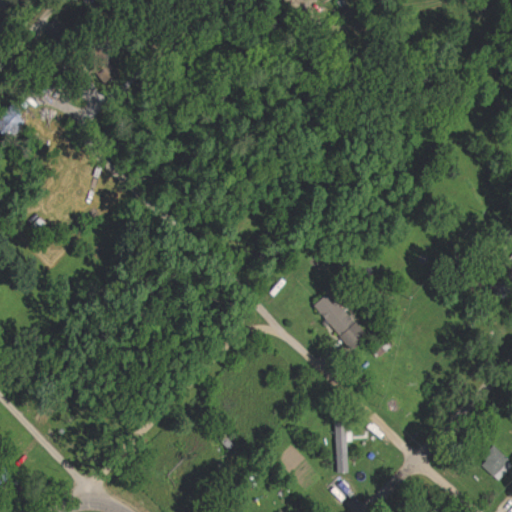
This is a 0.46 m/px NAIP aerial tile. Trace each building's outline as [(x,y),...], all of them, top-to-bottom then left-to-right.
[(23,118),(10,106),(0,117),(0,133),(5,138),(23,118)] [(316,305),(350,353),(369,340),(334,292),(316,305)] [(348,443),(351,443),(350,424),(336,424),(338,475),(349,474),(348,443)] [(480,465),(495,479),(511,463),(496,448),(480,465)] [(328,490),(342,505),(354,493),(340,478),(328,490)]
